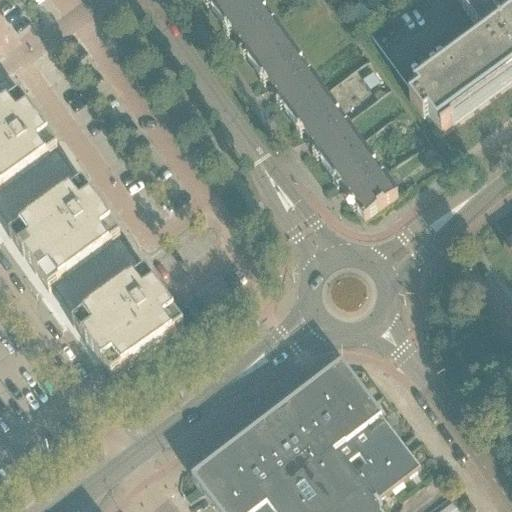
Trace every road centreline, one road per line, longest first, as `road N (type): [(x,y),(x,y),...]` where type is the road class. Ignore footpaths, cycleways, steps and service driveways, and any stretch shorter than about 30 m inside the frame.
road 1 (unclassified): [(511,505),(376,325)]
road 2 (tertiary): [(267,175),(144,0)]
road 3 (secondary): [(126,462),(235,380)]
road 4 (unclassified): [(0,74),(109,0)]
road 5 (secondary): [(388,287),(467,211),(469,199)]
road 6 (secondary): [(469,199),(363,258)]
